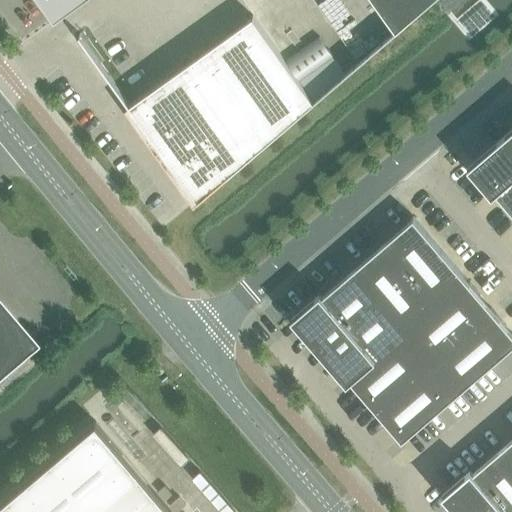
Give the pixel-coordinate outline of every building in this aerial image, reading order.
[(43,0),(55,16),(76,0),(43,0)] [(371,0),(392,30),(393,31),(394,32),(430,0),(371,0)] [(253,15),(128,104),(197,200),(237,166),(313,99),(299,80),(285,60),(253,15)] [(319,36),(285,60),(299,80),(333,55),(319,36)] [(511,130),(503,138),(511,148),(511,130)] [(479,159),(473,164),(479,172),(511,210),(511,148),(503,138),(479,159)] [(413,216),(382,242),(434,303),(465,277),(413,216)] [(382,242),(351,268),(378,299),(404,329),(434,303),(382,242)] [(351,268),(296,316),(323,347),(378,299),(351,268)] [(434,303),(404,329),(430,360),(479,317),(491,307),(479,293),(465,277),(434,303)] [(378,299),(323,347),(349,376),(349,377),(404,329),(378,299)] [(479,317),(430,360),(456,391),(479,371),(511,342),(511,331),(491,307),(479,317)] [(0,357),(23,338),(0,310),(0,357)] [(404,329),(349,377),(375,407),(430,360),(404,329)] [(430,360),(375,407),(401,438),(456,391),(430,360)] [(96,419),(0,501),(0,511),(174,511),(168,505),(96,419)] [(511,435),(502,444),(511,456),(511,435)] [(479,463),(446,491),(463,511),(511,511),(511,456),(502,444),(479,463)] [(168,505),(174,511),(175,511),(185,503),(179,496),(168,505)]
